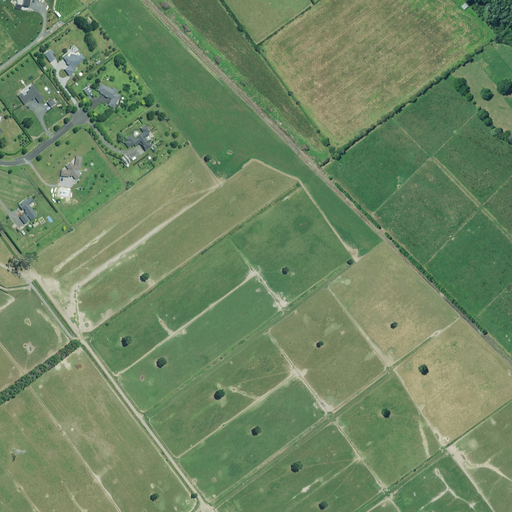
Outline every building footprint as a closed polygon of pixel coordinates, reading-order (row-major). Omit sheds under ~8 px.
[(55,58),(49,50),(44,54),(50,62),(55,58)] [(85,59),(81,54),(78,56),(77,55),(76,55),(72,54),(71,56),(69,57),(67,55),(63,58),(69,66),(64,69),(69,76),(74,72),(72,69),(85,59)] [(104,96),(108,98),(111,99),(111,100),(108,106),(114,109),(120,96),(116,94),(117,91),(113,88),(112,89),(101,84),(97,91),(100,92),(100,93),(105,96),(104,96)] [(30,89),(27,91),(28,93),(24,96),(21,93),(17,95),(24,105),(35,97),(39,103),(44,99),(33,85),(31,86),(29,88),(30,89)] [(92,93),(88,87),(82,91),(87,96),(92,93)] [(56,105),(52,99),(47,103),(51,108),(56,105)] [(150,132),(145,125),(140,129),(143,132),(141,134),(139,131),(131,137),(129,136),(125,139),(127,141),(124,143),(128,148),(134,144),(135,146),(139,143),(146,151),(152,147),(145,138),(149,135),(148,134),(150,132)] [(128,159),(125,155),(121,158),(127,168),(130,166),(128,164),(132,161),(130,158),(128,159)] [(82,157),(76,156),(74,165),(73,165),(70,162),(66,166),(66,171),(61,170),(60,176),(68,177),(70,176),(71,177),(72,176),(75,180),(80,176),(77,171),(80,168),(82,157)] [(300,194),(292,200),(295,204),(303,198),(300,194)] [(34,202),(31,198),(24,202),(23,201),(18,205),(23,212),(24,211),(25,213),(19,217),(24,224),(30,220),(31,221),(37,216),(29,205),(34,202)]
